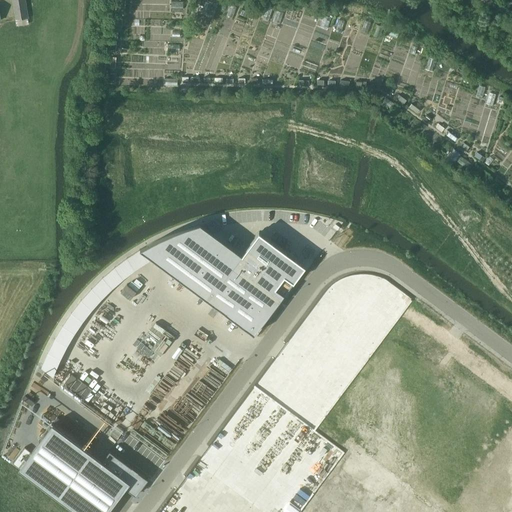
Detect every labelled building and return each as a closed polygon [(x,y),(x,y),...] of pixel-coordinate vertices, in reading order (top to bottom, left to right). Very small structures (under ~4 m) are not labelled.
[(11,0),(15,20),(27,18),(24,0),(11,0)] [(399,95),(397,98),(404,103),(406,100),(399,95)] [(386,98),(383,102),(391,109),(395,104),(386,98)] [(412,104),(410,107),(417,113),(420,110),(412,104)] [(439,124),(436,128),(441,132),(444,128),(439,124)] [(449,132),(447,135),(455,141),(457,138),(449,132)] [(454,149),(449,157),(456,161),(461,154),(454,149)] [(477,152),(475,156),(480,159),(483,161),(485,158),(483,156),(477,152)] [(305,266),(259,231),(246,249),(242,254),(200,223),(185,227),(174,232),(162,237),(151,243),(140,249),(152,258),(245,328),(254,334),(305,266)] [(344,282),(296,346),(344,382),(392,318),(344,282)] [(439,389),(427,380),(431,375),(425,371),(422,376),(410,367),(417,359),(395,342),(375,369),(367,379),(350,402),(372,418),(400,381),(429,402),(401,440),(408,445),(423,456),(467,397),(445,380),(439,389)] [(281,367),(274,376),(279,380),(286,370),(281,367)] [(383,428),(388,431),(389,430),(393,433),(399,424),(387,415),(380,424),(384,427),(383,428)] [(25,447),(17,457),(23,462),(18,467),(77,511),(107,511),(126,487),(136,495),(148,478),(138,471),(139,471),(138,470),(138,471),(133,467),(132,466),(110,450),(109,451),(113,454),(109,460),(105,456),(102,460),(52,422),(31,451),(25,447)]
